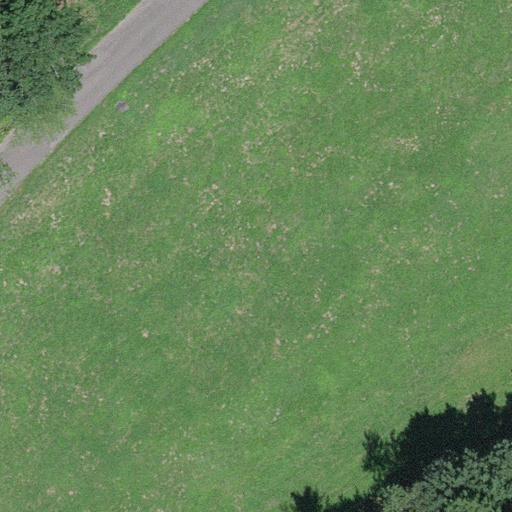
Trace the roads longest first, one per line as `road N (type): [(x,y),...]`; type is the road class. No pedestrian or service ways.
road 1 (unclassified): [(162,0),(77,70),(0,151)]
road 2 (track): [(386,511),(484,432),(511,420)]
